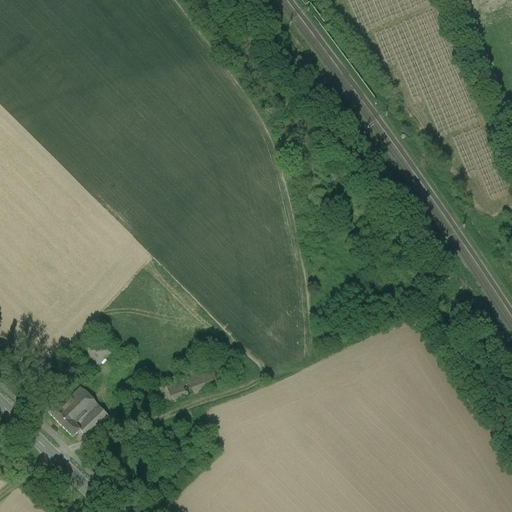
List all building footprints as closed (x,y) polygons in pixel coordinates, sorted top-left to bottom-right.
[(444,131),(476,120),(470,100),(459,104),(461,112),(458,113),(457,110),(452,111),(443,114),(446,121),(441,123),(444,131)] [(484,127),(453,138),(466,175),(478,171),(488,198),(506,192),(484,127)] [(92,336),(77,351),(95,370),(111,354),(92,336)] [(68,353),(39,381),(45,388),(74,359),(68,353)] [(213,355),(182,366),(186,378),(218,367),(213,355)] [(186,378),(165,386),(172,404),(224,385),(218,367),(186,378)] [(165,386),(152,391),(158,409),(172,404),(165,386)] [(109,418),(80,389),(59,410),(80,431),(80,432),(87,439),(109,418)] [(59,410),(56,407),(48,414),(72,439),(80,432),(80,431),(59,410)]
